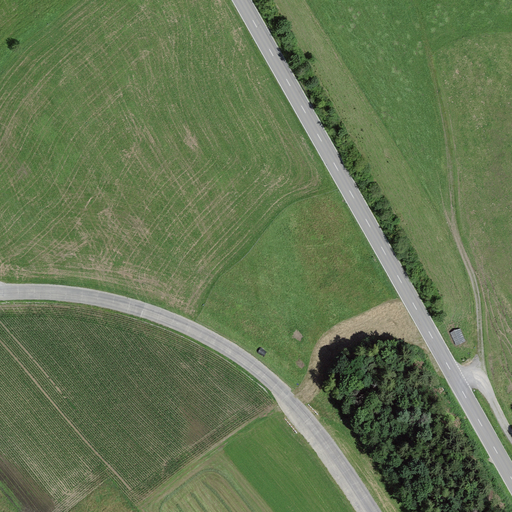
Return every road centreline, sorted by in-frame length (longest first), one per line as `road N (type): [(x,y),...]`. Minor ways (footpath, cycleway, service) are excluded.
road 1 (tertiary): [(511,487),(239,0)]
road 2 (unclassified): [(368,511),(300,413),(206,333),(74,294),(0,292)]
